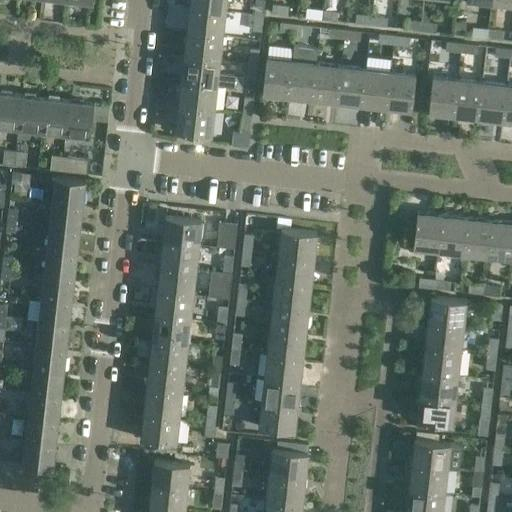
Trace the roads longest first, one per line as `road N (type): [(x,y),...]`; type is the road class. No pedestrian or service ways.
road 1 (residential): [(125,158),(87,510)]
road 2 (residential): [(349,182),(125,158)]
road 3 (residential): [(142,0),(125,158)]
